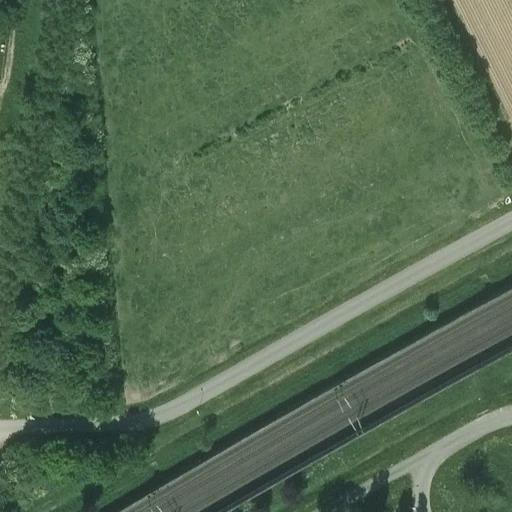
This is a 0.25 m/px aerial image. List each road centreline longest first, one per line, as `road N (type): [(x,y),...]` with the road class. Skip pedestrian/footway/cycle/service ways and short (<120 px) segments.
road 1 (motorway): [(0,305),(511,41)]
road 2 (unclassified): [(0,429),(140,428),(511,226)]
road 3 (motorway): [(473,0),(0,246)]
road 4 (unclassified): [(331,511),(435,450)]
